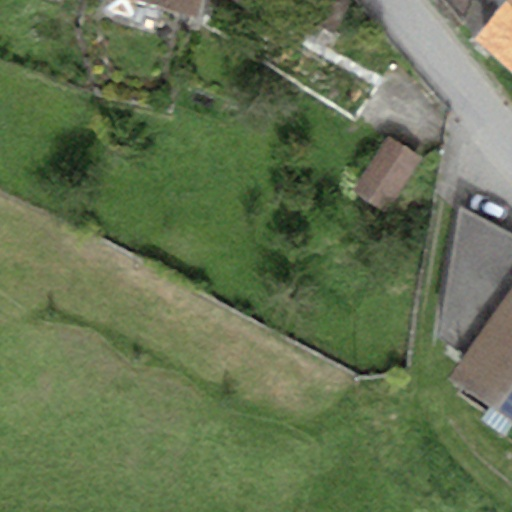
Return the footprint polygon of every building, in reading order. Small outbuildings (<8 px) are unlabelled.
[(201,0),(105,0),(103,10),(132,17),(136,1),(198,16),(201,0)] [(339,36),(354,5),(342,0),(317,0),(307,21),(339,36)] [(511,0),(508,0),(474,39),(511,73),(511,0)] [(421,160),(388,137),(350,192),(383,215),(421,160)] [(437,339),(465,353),(511,284),(511,233),(459,205),(437,339)] [(511,284),(465,353),(448,378),(511,422),(511,284)]
